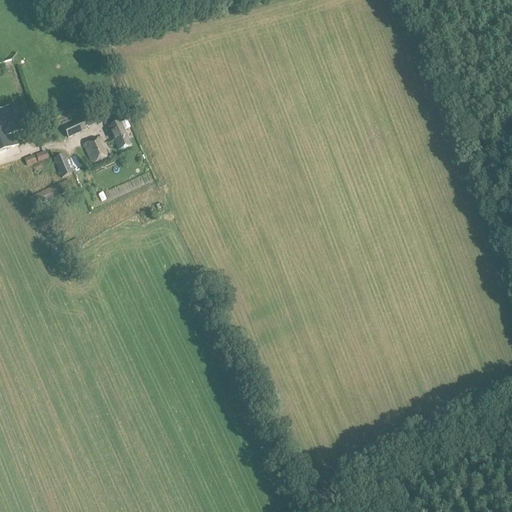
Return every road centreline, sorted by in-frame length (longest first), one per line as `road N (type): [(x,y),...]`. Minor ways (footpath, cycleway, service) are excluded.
road 1 (track): [(243,0),(102,39),(91,0)]
road 2 (track): [(102,39),(163,185)]
